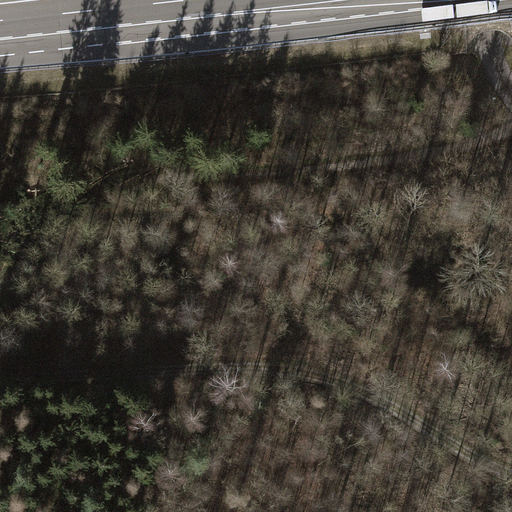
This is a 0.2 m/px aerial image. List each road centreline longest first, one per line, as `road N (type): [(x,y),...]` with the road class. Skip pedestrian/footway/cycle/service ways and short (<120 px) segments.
road 1 (track): [(511,474),(368,393),(286,369),(0,377)]
road 2 (motorway): [(140,6),(389,0)]
road 3 (motorway): [(0,21),(140,6)]
